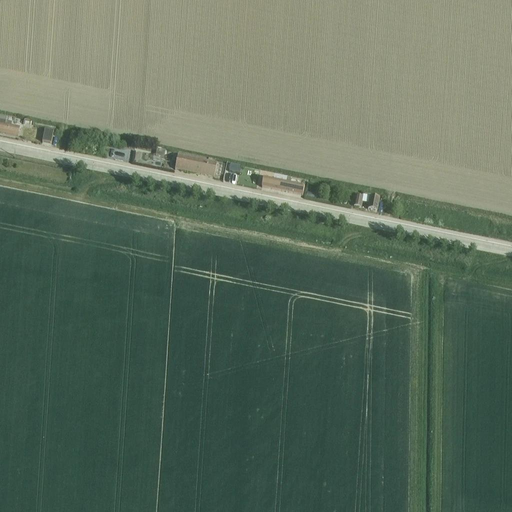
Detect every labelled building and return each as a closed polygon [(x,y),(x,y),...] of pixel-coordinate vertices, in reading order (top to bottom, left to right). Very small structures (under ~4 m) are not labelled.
[(0,116),(0,135),(18,139),(20,129),(11,127),(12,124),(6,123),(6,121),(7,119),(0,116)] [(45,132),(43,144),(51,145),(54,133),(45,132)] [(156,150),(155,158),(164,160),(165,152),(156,150)] [(178,157),(175,171),(207,178),(213,179),(214,179),(217,165),(200,161),(178,157)] [(230,167),(229,174),(239,177),(241,169),(239,169),(233,167),(230,167)] [(264,180),(262,189),(303,198),(304,188),(264,180)] [(356,198),(354,208),(361,210),(361,209),(363,199),(356,198)] [(370,198),(368,211),(377,213),(379,200),(370,198)]
